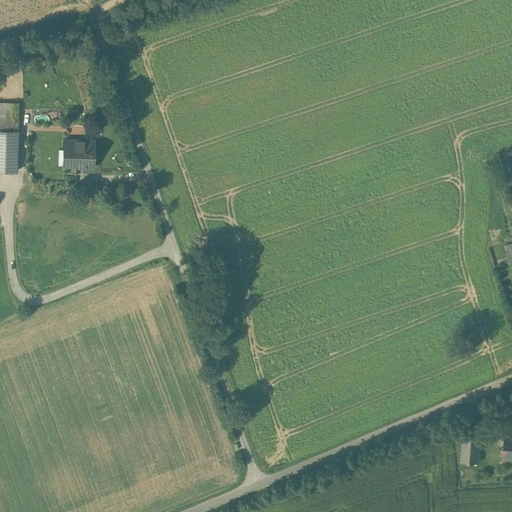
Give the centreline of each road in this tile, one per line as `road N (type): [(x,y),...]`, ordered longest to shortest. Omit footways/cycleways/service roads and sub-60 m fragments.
road 1 (residential): [(255,484),(95,32),(95,18),(113,0)]
road 2 (residential): [(255,484),(511,379)]
